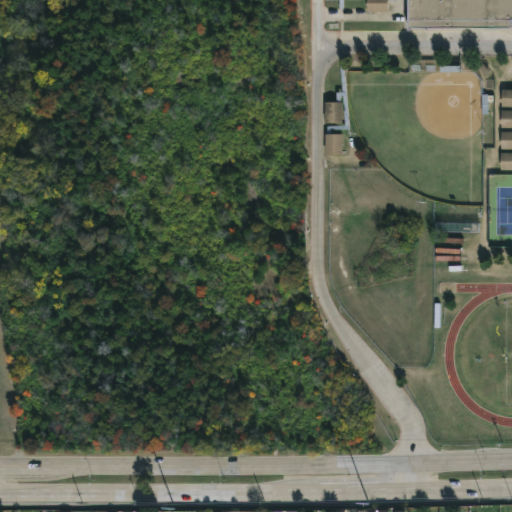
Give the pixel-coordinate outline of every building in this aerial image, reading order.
[(462,0),(511,2),(510,0),(351,0),(366,1),(366,13),(387,14),(387,0),(462,0)] [(511,0),(408,0),(408,27),(511,26),(511,0)] [(511,91),(502,91),(502,108),(511,108),(511,91)] [(342,104),(325,104),(325,130),(342,130),(342,104)] [(511,111),(501,112),(501,129),(511,129),(511,111)] [(501,173),(511,173),(511,133),(501,133),(501,152),(501,173)] [(342,135),(324,135),(324,157),(342,157),(342,135)]
